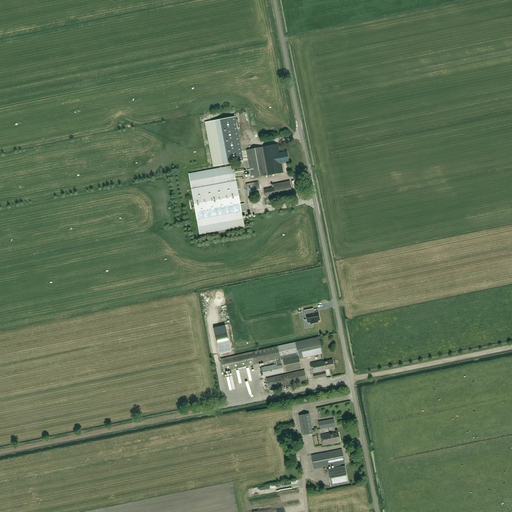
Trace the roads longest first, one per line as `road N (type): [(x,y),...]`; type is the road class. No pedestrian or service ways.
road 1 (track): [(511,347),(0,451)]
road 2 (unclassified): [(376,511),(274,0)]
